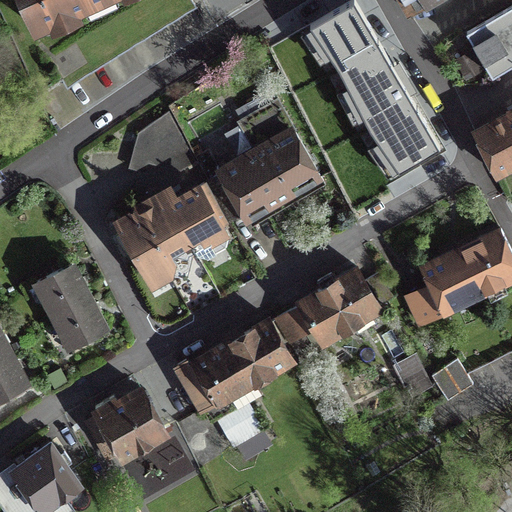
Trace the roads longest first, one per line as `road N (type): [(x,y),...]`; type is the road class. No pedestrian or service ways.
road 1 (residential): [(481,170),(154,353)]
road 2 (residential): [(284,0),(52,147)]
road 3 (residential): [(52,147),(154,353)]
road 4 (residential): [(481,170),(391,0)]
road 5 (residential): [(154,353),(0,448)]
